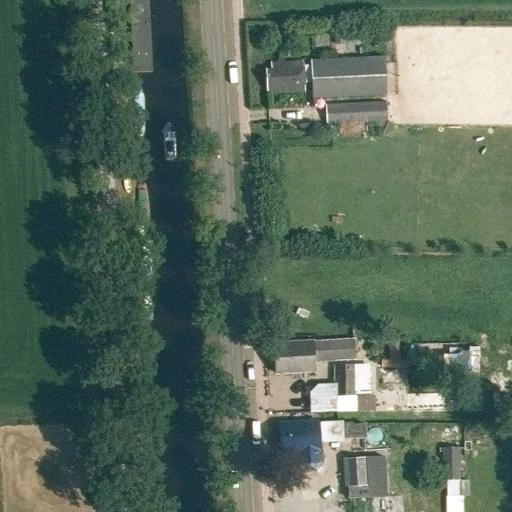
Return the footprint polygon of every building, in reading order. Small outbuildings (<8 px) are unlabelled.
[(101,0),(102,18),(117,17),(116,0),(101,0)] [(156,173),(145,0),(125,0),(136,175),(156,173)] [(385,58),(310,62),(312,99),(386,95),(385,58)] [(302,62),(270,64),(270,70),(265,71),(266,95),(304,92),(302,62)] [(386,103),(325,106),(326,125),(387,122),(386,103)] [(314,361),(355,359),(354,340),(313,343),(313,342),(274,344),(276,374),(314,372),(314,361)] [(471,351),(443,351),(443,379),(467,379),(467,368),(471,368),(471,351)] [(345,395),(369,395),(369,364),(345,363),(345,395)] [(309,385),(310,412),(337,411),(336,384),(309,385)] [(318,422),(279,424),(281,454),(293,454),(294,465),(298,464),(298,468),(303,473),(316,472),(320,467),(320,452),(319,441),(343,440),(342,423),(342,422),(318,423),(318,422)] [(352,423),(342,423),(343,440),(366,439),(366,424),(352,425),(352,423)] [(461,481),(460,449),(444,449),(444,481),(461,481)] [(366,458),(344,459),(345,488),(368,487),(366,458)] [(33,480),(19,481),(21,511),(60,508),(60,492),(34,494),(33,480)]
